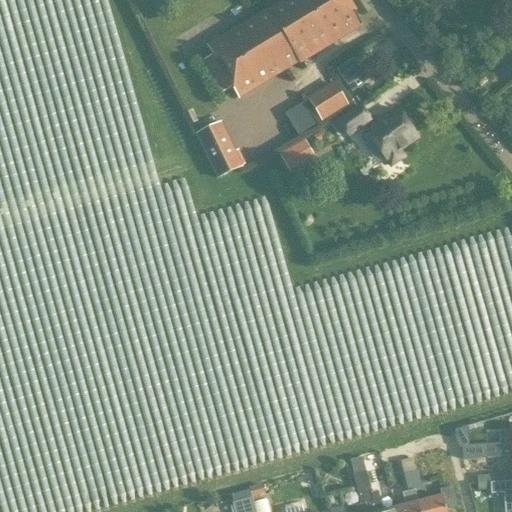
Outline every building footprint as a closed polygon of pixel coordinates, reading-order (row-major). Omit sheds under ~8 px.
[(346,0),(284,0),(267,11),(298,62),(299,64),(362,26),(346,0)] [(434,1),(422,11),(434,25),(446,14),(434,1)] [(298,62),(267,11),(208,46),(240,97),(298,62)] [(302,98),(317,123),(346,106),(331,81),(302,98)] [(367,132),(386,159),(384,161),(390,169),(406,157),(400,149),(416,138),(396,111),(375,126),(362,106),(360,104),(340,117),(336,120),(348,138),(363,128),(364,130),(366,132),(367,132)] [(216,180),(242,167),(220,122),(194,135),(216,180)] [(305,141),(282,154),(291,170),(314,156),(305,141)] [(502,457),(511,456),(511,444),(501,445),(501,444),(465,446),(466,461),(502,458),(502,457)] [(504,482),(511,481),(511,469),(502,470),(502,475),(476,476),(477,491),(504,489),(504,482)] [(422,491),(417,471),(403,474),(407,492),(401,493),(405,507),(393,509),(393,511),(420,511),(418,503),(415,493),(422,491)] [(368,511),(393,511),(393,509),(383,511),(378,491),(371,492),(366,472),(352,475),(360,504),(366,502),(368,511)] [(249,489),(251,498),(265,495),(262,486),(249,489)] [(445,511),(457,507),(452,486),(439,489),(441,497),(418,503),(420,511),(445,511)] [(254,511),(251,498),(250,498),(248,490),(232,494),(234,502),(232,503),(233,511),(254,511)] [(511,511),(511,491),(502,492),(503,511),(511,511)] [(255,511),(268,511),(265,501),(253,504),(255,511)] [(368,511),(366,502),(360,504),(354,505),(356,511),(343,511),(342,507),(330,510),(330,511),(368,511)]
